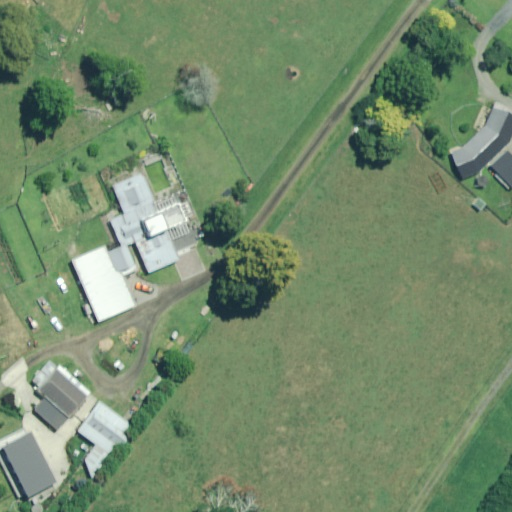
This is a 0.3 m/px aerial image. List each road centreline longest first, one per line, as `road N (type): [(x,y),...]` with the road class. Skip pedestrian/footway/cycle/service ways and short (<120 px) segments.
road 1 (residential): [(423,0),(200,286),(132,326),(41,356),(0,390)]
road 2 (residential): [(511,370),(414,511)]
